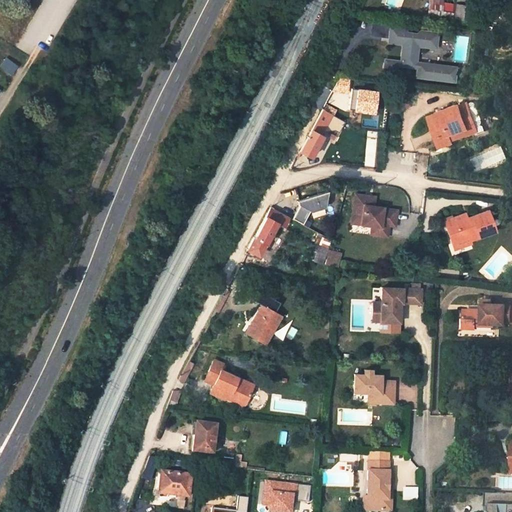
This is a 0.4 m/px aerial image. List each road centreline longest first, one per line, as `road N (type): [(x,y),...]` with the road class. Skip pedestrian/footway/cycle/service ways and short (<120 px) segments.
road 1 (residential): [(511,196),(346,173),(286,179),(269,192),(164,388),(118,511)]
road 2 (secondary): [(0,478),(220,0)]
road 3 (secondary): [(205,0),(50,348),(0,441)]
road 4 (unknown): [(286,179),(338,58),(364,28)]
